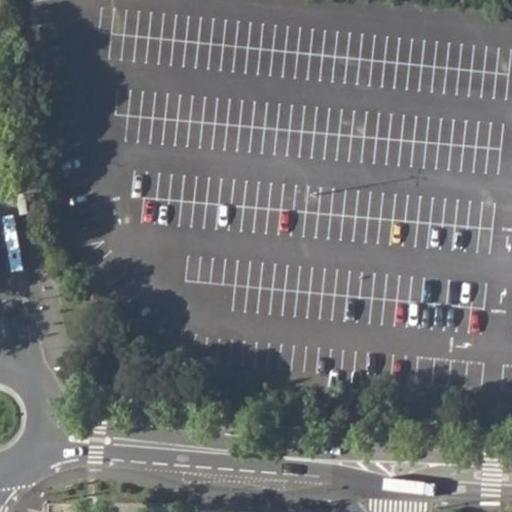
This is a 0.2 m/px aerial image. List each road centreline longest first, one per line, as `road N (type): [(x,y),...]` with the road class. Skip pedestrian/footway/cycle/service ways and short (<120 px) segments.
road 1 (secondary): [(511,477),(57,435)]
road 2 (tertiary): [(37,376),(0,219)]
